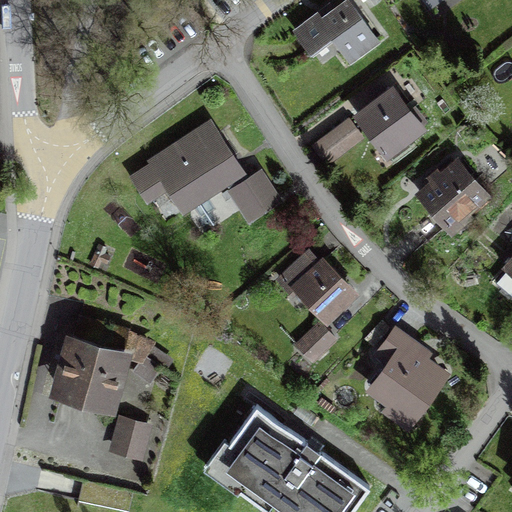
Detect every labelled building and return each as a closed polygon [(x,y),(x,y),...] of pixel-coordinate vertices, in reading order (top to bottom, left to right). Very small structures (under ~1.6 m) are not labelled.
[(335,0),(312,15),(313,18),(292,32),(307,55),(329,41),(344,64),(377,42),(349,0),(335,0)] [(390,154),(433,126),(402,79),(358,107),(375,131),(390,154)] [(251,214),(276,199),(258,170),(249,176),(224,136),(220,129),(211,116),(146,156),(152,164),(133,176),(150,203),(153,201),(170,191),(183,213),(186,211),(231,183),(251,214)] [(351,117),(320,139),(333,158),(365,136),(351,117)] [(453,233),(495,195),(460,156),(417,194),(453,233)] [(321,321),(358,290),(320,245),(283,275),(321,321)] [(511,249),(500,262),(511,273),(511,249)] [(127,328),(81,315),(74,340),(71,339),(58,388),(109,402),(123,353),(141,358),(133,369),(150,381),(162,364),(146,353),(151,345),(127,328)] [(429,424),(469,369),(421,334),(381,389),(429,424)] [(349,511),(369,485),(256,404),(217,458),(246,479),(239,489),(255,501),(263,491),(284,507),(280,511),(349,511)] [(147,425),(123,418),(115,447),(139,453),(147,425)]
